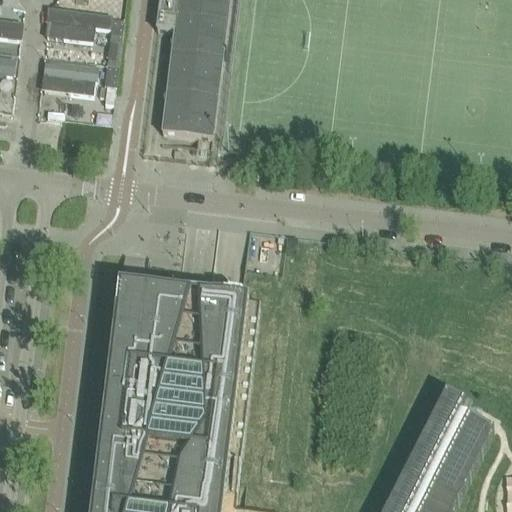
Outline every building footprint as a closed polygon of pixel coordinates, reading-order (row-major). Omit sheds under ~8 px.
[(161,0),(158,35),(175,37),(163,138),(213,144),(213,145),(214,139),(231,0),(161,0)] [(113,25),(107,71),(120,73),(120,72),(122,47),(125,26),(113,25)] [(23,30),(0,26),(0,45),(21,49),(23,30)] [(48,39),(45,58),(108,66),(112,31),(98,30),(96,45),(48,39)] [(17,66),(0,63),(0,80),(14,82),(17,66)] [(44,69),(43,84),(99,89),(100,75),(44,69)] [(120,73),(107,71),(103,103),(114,104),(117,93),(120,73)] [(225,511),(231,464),(242,465),(261,309),(209,303),(210,289),(147,282),(150,259),(124,256),(124,257),(124,259),(92,511),(225,511)] [(446,399),(388,511),(455,511),(493,438),(476,429),(480,421),(471,416),(472,413),(446,399)]
